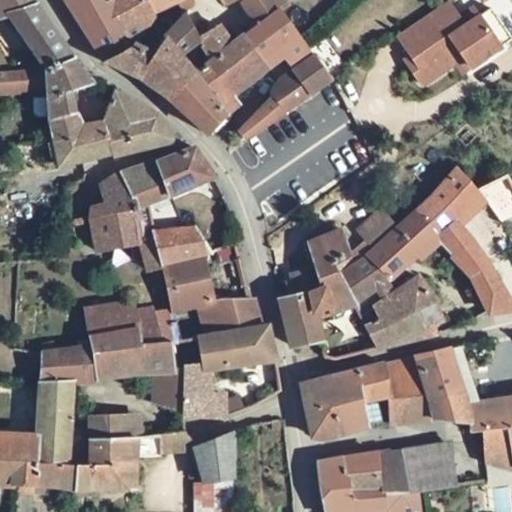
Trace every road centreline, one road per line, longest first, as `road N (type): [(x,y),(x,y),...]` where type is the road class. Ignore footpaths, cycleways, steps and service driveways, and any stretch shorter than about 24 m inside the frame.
road 1 (residential): [(279,398),(262,262),(243,193),(206,139)]
road 2 (residential): [(279,398),(511,341)]
road 3 (residential): [(206,139),(97,68),(49,0)]
road 4 (residential): [(206,139),(21,182)]
